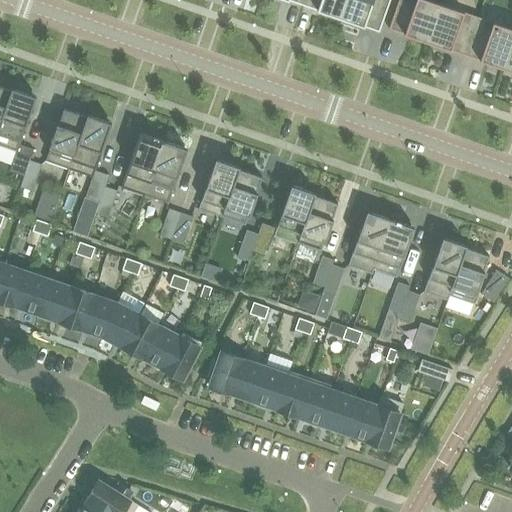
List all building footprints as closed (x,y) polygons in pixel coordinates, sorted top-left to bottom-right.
[(304,0),(302,5),(340,18),(346,0),(304,0)] [(346,0),(340,18),(379,31),(389,0),(346,0)] [(398,0),(388,28),(427,42),(440,3),(431,0),(398,0)] [(427,42),(465,55),(478,16),(440,3),(427,42)] [(465,55),(503,68),(511,40),(511,27),(478,16),(465,55)] [(511,71),(511,40),(503,68),(511,71)] [(0,122),(11,90),(10,89),(0,85),(0,122)] [(19,144),(36,96),(11,87),(10,89),(11,90),(0,122),(0,144),(17,150),(17,151),(19,144)] [(49,146),(50,147),(45,160),(69,169),(87,116),(86,116),(63,108),(58,124),(57,123),(49,146)] [(87,116),(69,169),(92,177),(95,170),(110,124),(111,122),(87,114),(86,116),(87,116)] [(121,187),(144,195),(162,142),(163,140),(140,132),(139,134),(126,171),(121,187)] [(163,140),(162,142),(144,195),(168,203),(186,150),(187,148),(163,140)] [(17,150),(9,171),(23,176),(20,187),(29,160),(33,149),(19,144),(17,151),(17,150)] [(221,216),(238,168),(239,166),(215,158),(198,208),(221,216)] [(29,160),(20,187),(32,191),(41,164),(29,160)] [(245,225),(248,216),(249,216),(257,193),(256,192),(262,177),(238,168),(221,216),(245,225)] [(85,197),(99,202),(105,187),(109,175),(95,170),(92,177),(85,197)] [(297,243),(314,195),(314,192),(291,184),(276,228),(274,234),(273,234),(297,243)] [(105,187),(99,202),(95,213),(108,217),(117,190),(105,187)] [(337,203),(314,195),(297,243),(321,251),(337,203)] [(159,235),(171,239),(181,212),(169,208),(159,235)] [(390,218),(367,210),(348,265),(372,274),(374,269),(373,269),(389,221),(390,218)] [(193,216),(181,212),(171,239),(183,243),(193,216)] [(373,269),(374,269),(396,277),(414,227),(390,218),(389,221),(373,269)] [(44,222),(36,219),(32,231),(40,233),(44,222)] [(40,233),(47,236),(51,224),(44,222),(40,233)] [(258,233),(249,260),(252,250),(264,254),(271,233),(274,234),(276,228),(261,223),(258,233)] [(246,229),(237,256),(249,260),(258,233),(246,229)] [(448,295),(465,247),(466,247),(467,245),(442,236),(423,291),(448,300),(449,295),(448,295)] [(87,244),(79,242),(75,253),(83,256),(87,244)] [(83,256),(90,258),(94,247),(87,244),(83,256)] [(488,255),(466,247),(465,247),(448,295),(449,295),(472,303),(475,294),(476,295),(483,275),(484,271),(483,271),(488,255)] [(334,259),(321,255),(312,282),(324,287),(332,264),(334,259)] [(134,260),(126,258),(122,269),(130,272),(134,260)] [(130,272),(137,275),(141,263),(134,260),(130,272)] [(0,300),(13,305),(13,304),(25,271),(4,263),(0,274),(0,300)] [(344,268),(332,264),(324,287),(323,291),(335,295),(344,268)] [(496,270),(480,294),(493,302),(509,278),(496,270)] [(13,304),(38,313),(49,279),(25,271),(13,304)] [(181,277),(173,274),(169,286),(177,288),(181,277)] [(177,288),(184,291),(188,279),(181,277),(177,288)] [(71,287),(49,279),(38,313),(59,320),(71,287)] [(408,290),(409,286),(397,282),(388,309),(400,313),(408,290)] [(211,287),(204,285),(200,296),(207,299),(211,287)] [(71,286),(71,287),(59,320),(59,321),(81,329),(81,328),(93,294),(93,293),(71,286)] [(400,313),(398,317),(410,321),(419,294),(408,290),(400,313)] [(81,328),(102,335),(116,302),(93,294),(81,328)] [(138,314),(116,302),(102,335),(121,345),(138,314)] [(261,304),(253,302),(249,313),(257,316),(261,304)] [(257,316),(264,319),(268,307),(261,304),(257,316)] [(139,313),(138,314),(121,345),(121,346),(142,357),(142,356),(159,325),(159,324),(139,313)] [(306,320),(298,317),(294,329),(302,332),(306,320)] [(302,332),(310,334),(314,323),(306,320),(302,332)] [(142,356),(162,367),(178,335),(159,325),(142,356)] [(354,329),(346,326),(342,338),(350,341),(354,329)] [(350,341),(357,343),(361,332),(354,329),(350,341)] [(179,335),(178,335),(162,367),(161,368),(182,379),(199,346),(179,335)] [(397,350),(389,348),(385,359),(393,362),(397,350)] [(231,392),(243,359),(243,358),(221,350),(209,386),(231,393),(231,392)] [(243,359),(231,392),(253,400),(265,366),(243,359)] [(448,381),(452,370),(422,359),(418,371),(448,381)] [(253,400),(276,408),(288,374),(265,366),(253,400)] [(310,382),(288,374),(276,408),(277,408),(277,409),(297,416),(297,415),(299,416),(310,382)] [(333,390),(310,382),(299,416),(321,423),(333,390)] [(321,423),(344,431),(355,398),(333,390),(321,423)] [(381,395),(377,405),(366,439),(365,440),(387,447),(394,429),(401,431),(406,417),(399,414),(403,403),(381,395)] [(344,431),(366,439),(377,405),(355,398),(344,431)] [(98,480),(86,499),(107,511),(133,511),(138,505),(127,498),(132,492),(119,484),(115,490),(98,480)] [(86,500),(78,511),(107,511),(86,499),(86,500)]
